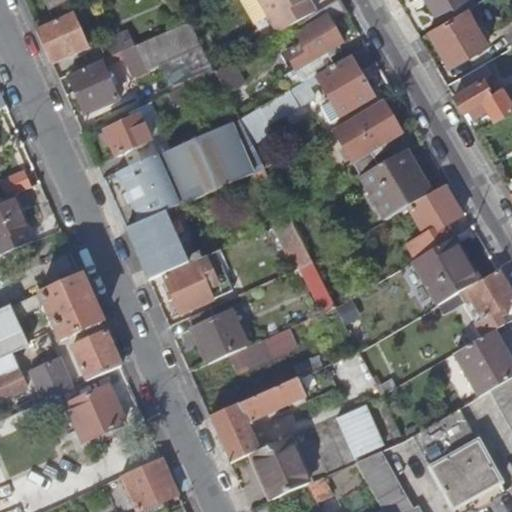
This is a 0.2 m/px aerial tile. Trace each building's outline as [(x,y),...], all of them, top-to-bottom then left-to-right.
[(258,0),(279,35),(291,28),(316,13),(309,1),(310,0),(258,0)] [(332,51),(342,45),(329,22),(346,12),(339,0),(338,0),(316,13),(291,28),(297,38),(297,37),(303,46),(287,56),(304,85),(334,67),(330,59),(335,56),(332,51)] [(473,6),(469,0),(424,0),(440,26),(466,11),(473,6)] [(487,45),(466,11),(440,26),(429,33),(449,68),(487,45)] [(37,32),(53,65),(88,50),(73,16),(37,32)] [(135,48),(116,57),(118,61),(124,58),(133,78),(160,66),(200,48),(189,24),(135,48)] [(116,57),(135,48),(128,33),(99,46),(106,61),(116,57)] [(208,63),(200,48),(160,66),(172,92),(181,88),(214,73),(208,63)] [(223,54),(208,63),(214,73),(229,65),(223,54)] [(304,85),(239,123),(248,141),(266,131),(265,128),(297,109),(294,105),(313,95),(310,90),(319,84),(337,115),(332,118),(335,122),(374,100),(349,58),(334,67),(304,85)] [(214,73),(218,82),(236,71),(231,63),(229,65),(214,73)] [(100,64),(69,77),(85,115),(117,101),(100,64)] [(214,73),(181,88),(188,101),(220,87),(218,82),(214,73)] [(496,122),(511,112),(511,106),(501,89),(492,95),(483,80),(454,97),(463,112),(468,110),(473,119),(489,110),(496,122)] [(188,101),(181,88),(172,92),(167,94),(174,109),(188,101)] [(400,135),(383,105),(354,122),(353,120),(333,131),(361,178),(378,169),(373,159),(383,154),(379,147),(400,135)] [(239,123),(232,110),(226,113),(231,126),(233,126),(239,123)] [(139,117),(105,132),(116,157),(98,167),(105,182),(131,171),(157,159),(150,142),(139,117)] [(258,174),(233,126),(231,126),(157,159),(131,171),(105,182),(127,232),(179,210),(235,184),(252,177),(258,174)] [(405,153),(401,155),(412,175),(416,172),(405,153)] [(409,208),(430,196),(416,172),(412,175),(401,155),(378,169),(361,178),(386,222),(409,208)] [(252,177),(260,197),(274,191),(264,172),(258,174),(252,177)] [(12,198),(31,189),(24,174),(1,183),(8,200),(12,198)] [(416,262),(449,244),(442,231),(461,219),(443,188),(430,196),(409,208),(426,237),(408,248),(416,262)] [(0,256),(32,242),(12,198),(8,200),(0,203),(0,256)] [(127,232),(150,282),(196,263),(201,260),(198,254),(186,259),(181,248),(193,242),(179,210),(127,232)] [(323,317),(335,310),(289,220),(276,227),(297,272),(299,271),(323,317)] [(414,264),(439,307),(473,287),(463,269),(467,267),(452,242),(449,244),(416,262),(414,264)] [(196,263),(196,264),(164,280),(180,315),(232,292),(218,263),(223,261),(219,252),(201,260),(196,263)] [(502,311),(511,305),(511,294),(499,272),(473,287),(439,307),(444,315),(464,303),(466,307),(471,303),(482,322),(476,325),(484,338),(494,332),(504,327),(499,319),(505,316),(502,311)] [(103,324),(82,276),(39,295),(60,343),(103,324)] [(9,309),(14,320),(30,313),(25,301),(9,309)] [(0,402),(27,391),(18,371),(33,364),(25,345),(14,320),(9,309),(0,312),(0,402)] [(209,366),(248,349),(232,315),(213,322),(208,312),(191,319),(196,330),(194,332),(209,366)] [(511,380),(511,362),(494,332),(484,338),(455,356),(480,399),(490,394),(511,380)] [(122,368),(107,334),(72,349),(87,384),(122,368)] [(72,390),(59,361),(30,374),(43,403),(72,390)] [(511,380),(490,394),(511,433),(511,380)] [(211,420),(231,465),(254,455),(260,452),(248,425),(307,399),(299,381),(211,420)] [(109,388),(68,406),(84,443),(125,425),(109,388)] [(355,462),(384,449),(365,408),(337,421),(355,462)] [(468,511),(505,492),(460,411),(412,438),(453,511),(468,511)] [(308,487),(288,440),(260,452),(254,455),(274,501),(308,487)] [(381,511),(420,511),(418,507),(412,511),(381,454),(356,466),(381,511)] [(142,511),(179,496),(163,460),(121,479),(135,511),(142,511)] [(308,487),(318,506),(331,497),(322,481),(308,487)]
